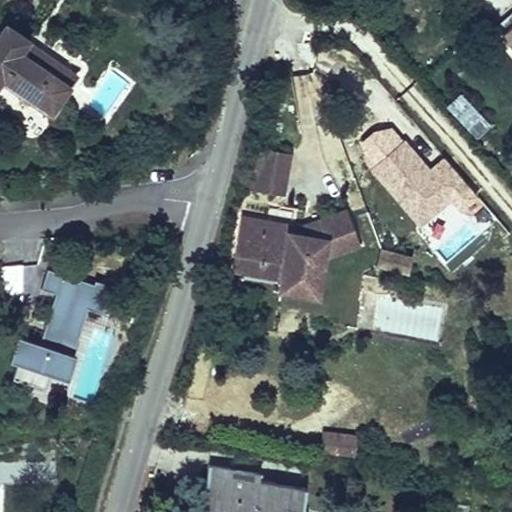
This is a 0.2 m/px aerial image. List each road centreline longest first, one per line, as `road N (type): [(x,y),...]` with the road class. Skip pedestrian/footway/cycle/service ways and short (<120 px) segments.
road 1 (tertiary): [(207,207),(120,511)]
road 2 (tertiary): [(268,0),(207,207)]
road 3 (residential): [(0,226),(137,198),(207,207)]
